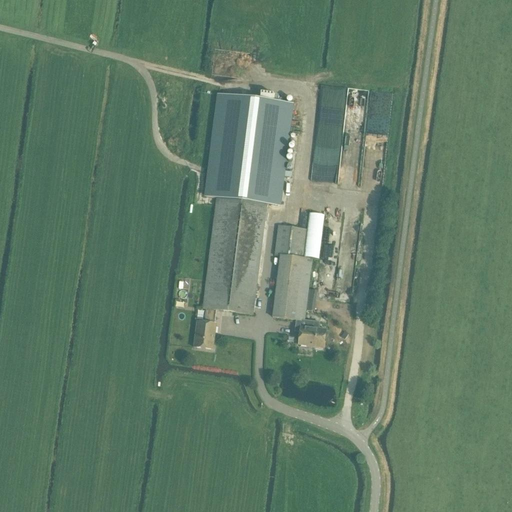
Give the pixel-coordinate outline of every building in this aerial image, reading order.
[(208,178),(205,198),(217,199),(267,205),(280,207),(283,182),(292,106),(274,104),(275,95),(261,94),(260,102),(219,97),(209,170),(208,178)] [(197,323),(194,349),(213,351),(216,326),(214,325),(216,312),(253,316),(267,205),(217,199),(203,310),(206,310),(204,324),(197,323)] [(280,257),(273,319),(296,322),(304,323),(304,322),(312,261),(302,260),(306,231),(278,228),(274,256),(280,257)] [(314,261),(310,288),(316,289),(320,262),(314,261)] [(296,322),(295,332),(300,333),(298,346),(324,349),(326,331),(318,330),(319,324),(304,322),(304,323),(296,322)]
